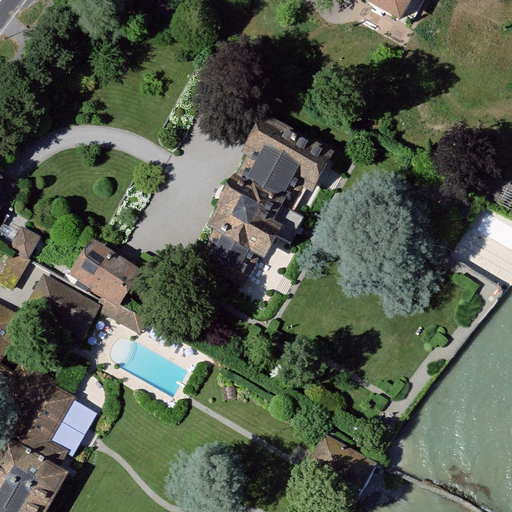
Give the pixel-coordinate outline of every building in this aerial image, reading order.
[(411,0),(366,0),(401,18),(411,0)] [(338,161),(262,117),(240,155),(252,162),(237,189),(222,181),(209,203),(230,215),(213,244),(256,268),(299,193),(314,202),(338,161)] [(24,225),(2,281),(19,288),(41,232),(24,225)] [(138,275),(84,245),(62,286),(99,306),(116,315),(138,275)] [(62,286),(40,274),(19,313),(78,345),(99,306),(62,286)] [(60,451),(7,423),(0,435),(0,511),(45,511),(65,477),(50,469),(60,451)] [(366,487),(381,459),(328,430),(313,458),(366,487)]
